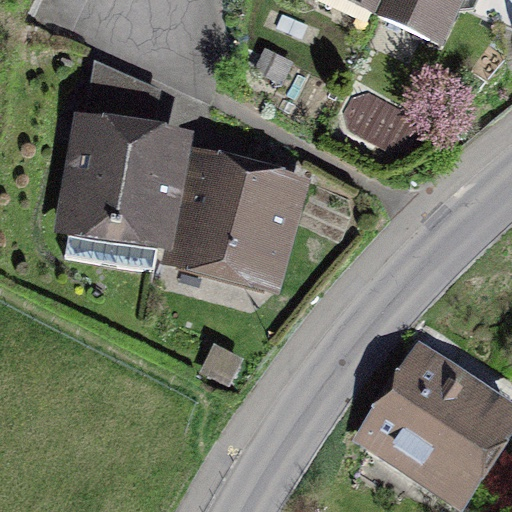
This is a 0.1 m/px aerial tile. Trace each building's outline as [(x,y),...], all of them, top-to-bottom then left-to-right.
[(398,0),(311,0),(312,0),(385,32),(398,0)] [(456,62),(482,0),(398,0),(385,32),(456,62)] [(197,142),(78,118),(55,234),(174,258),(199,163),(197,142)] [(279,302),(308,191),(199,163),(174,258),(170,274),(279,302)] [(511,422),(511,394),(410,334),(351,434),(464,501),(511,422)]
